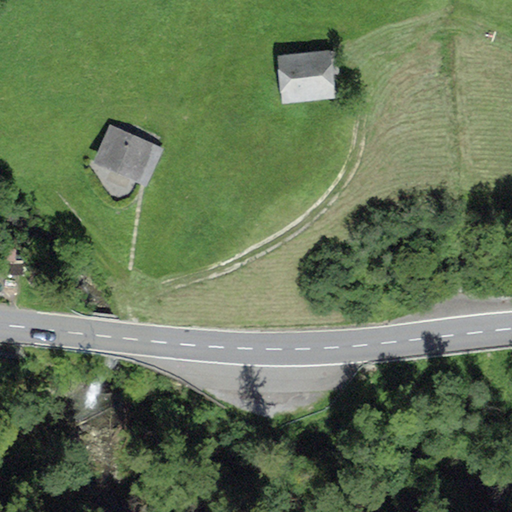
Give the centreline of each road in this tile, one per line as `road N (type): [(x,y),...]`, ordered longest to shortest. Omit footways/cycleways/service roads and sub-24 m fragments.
road 1 (primary): [(0,324),(206,347),(304,349),(511,329)]
road 2 (track): [(362,125),(351,166),(309,220),(229,266),(141,298),(134,340)]
